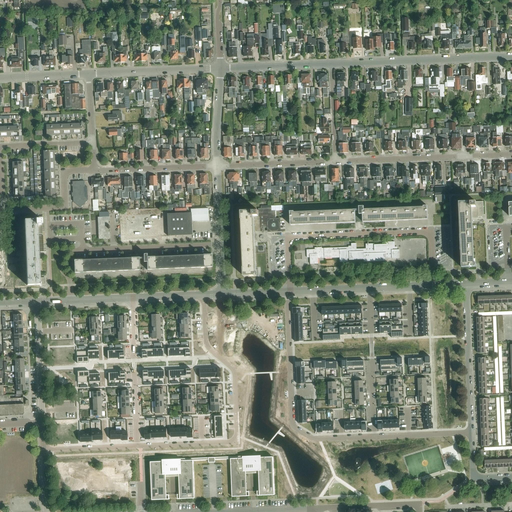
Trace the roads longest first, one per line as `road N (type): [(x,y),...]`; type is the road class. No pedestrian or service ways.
road 1 (residential): [(138,444),(237,442),(234,374),(205,344),(204,295)]
road 2 (residential): [(289,290),(288,238),(297,235),(430,232),(432,285)]
road 3 (residential): [(287,290),(294,427),(313,439),(373,437)]
road 4 (residential): [(70,300),(60,263),(70,250),(220,244)]
road 5 (residential): [(331,64),(511,57)]
road 6 (residential): [(511,154),(335,161)]
road 7 (residential): [(373,437),(368,287)]
road 8 (residential): [(471,432),(466,284)]
road 9 (residential): [(88,74),(220,68)]
road 10 (residential): [(216,166),(94,170)]
road 11 (residential): [(2,209),(61,206),(64,174),(94,170)]
road 12 (residential): [(42,423),(38,302)]
